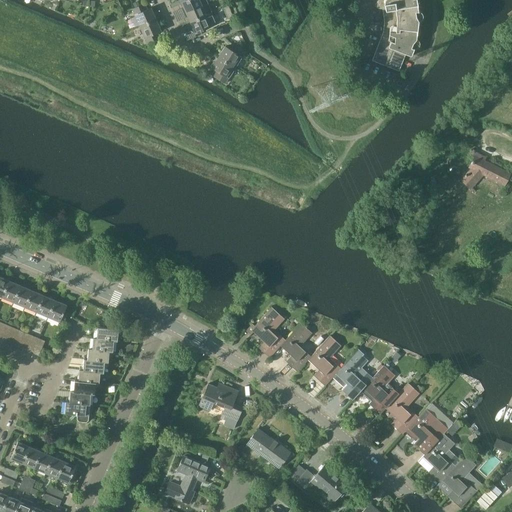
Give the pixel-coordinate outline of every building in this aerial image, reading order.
[(182,3),(185,12),(207,2),(205,0),(183,0),(181,1),(180,0),(178,0),(175,2),(176,6),(182,3)] [(381,0),(385,21),(383,32),(372,60),(399,71),(406,54),(411,56),(414,48),(416,48),(417,47),(419,45),(419,43),(418,41),(416,39),(417,30),(418,21),(420,20),(422,18),(422,16),(421,13),(420,11),(418,10),(416,0),(381,0)] [(185,12),(189,20),(190,22),(211,13),(207,2),(185,12)] [(132,9),(135,15),(140,26),(156,19),(151,8),(147,9),(145,4),(132,9)] [(233,17),(228,5),(223,8),(227,19),(233,17)] [(216,24),(211,13),(190,22),(189,20),(184,23),(185,27),(187,26),(188,28),(192,27),(195,33),(216,24)] [(157,32),(161,30),(156,19),(140,26),(145,37),(147,43),(159,37),(157,32)] [(218,57),(235,68),(242,57),(241,57),(245,51),(233,44),(230,50),(225,46),(218,57)] [(229,78),(235,68),(218,57),(211,67),(217,71),(213,76),(225,83),(228,78),(229,78)] [(446,138),(444,136),(448,132),(459,136),(458,137),(465,140),(469,132),(462,129),(462,130),(457,128),(461,118),(455,115),(453,120),(450,119),(448,124),(445,122),(442,129),(440,131),(431,140),(438,147),(446,138)] [(483,176),(504,186),(510,175),(483,161),(485,158),(475,153),(468,168),(469,169),(460,180),(471,190),(483,176)] [(511,257),(511,252),(497,244),(489,261),(506,269),(511,257)] [(0,296),(2,297),(9,280),(0,276),(0,296)] [(2,297),(13,302),(20,285),(9,280),(2,297)] [(13,302),(25,307),(32,290),(20,285),(13,302)] [(25,307),(36,312),(43,295),(32,290),(25,307)] [(36,312),(48,317),(55,300),(43,295),(36,312)] [(67,305),(55,300),(48,317),(60,322),(67,305)] [(252,324),(246,330),(251,335),(254,331),(264,341),(259,347),(270,357),(281,345),(286,340),(275,329),(285,318),(272,306),(258,323),(255,326),(252,324)] [(286,340),(281,345),(291,355),(286,361),(298,371),(308,360),(312,356),(301,346),(313,333),(302,322),(286,340)] [(0,338),(4,340),(5,336),(10,326),(4,324),(0,333),(0,338)] [(9,343),(12,336),(16,328),(10,326),(5,336),(4,340),(9,343)] [(97,338),(114,340),(118,340),(118,328),(98,327),(97,338)] [(15,345),(19,336),(21,331),(16,328),(12,336),(9,343),(15,345)] [(21,348),(26,336),(27,333),(21,331),(19,336),(15,345),(21,348)] [(27,350),(33,336),(27,333),(26,336),(21,348),(27,350)] [(312,356),(308,360),(319,369),(313,375),(325,386),(333,377),(336,374),(341,368),(330,358),(342,346),(331,335),(312,356)] [(27,350),(32,353),(39,338),(33,336),(27,350)] [(45,341),(39,338),(32,353),(39,355),(45,341)] [(92,349),(109,350),(113,350),(114,340),(97,338),(93,338),(92,349)] [(87,359),(105,360),(108,361),(109,350),(92,349),(88,348),(87,359)] [(336,374),(333,377),(344,386),(341,389),(352,400),(361,391),(363,388),(373,378),(362,368),(369,361),(363,356),(365,354),(358,349),(341,368),(336,374)] [(83,370),(100,371),(104,371),(105,360),(87,359),(84,359),(83,370)] [(363,388),(361,391),(372,400),(369,404),(380,414),(386,408),(396,396),(399,393),(389,384),(396,375),(385,365),(373,378),(363,388)] [(78,380),(95,382),(99,382),(100,371),(83,370),(79,370),(78,380)] [(74,391),(91,393),(94,393),(95,382),(78,380),(75,380),(74,391)] [(241,409),(232,406),(238,391),(217,382),(215,387),(208,384),(199,406),(210,410),(213,403),(225,408),(221,418),(225,420),(223,426),(233,430),(235,425),(238,417),(242,409),(241,409)] [(396,396),(386,408),(396,418),(391,424),(403,434),(405,431),(408,429),(419,417),(408,407),(420,393),(419,392),(422,388),(418,385),(415,389),(409,383),(399,393),(396,396)] [(70,391),(69,402),(90,404),(91,393),(74,391),(70,391)] [(90,404),(69,402),(65,402),(65,413),(77,414),(77,419),(79,422),(86,422),(88,420),(90,404)] [(408,429),(405,431),(416,441),(413,444),(425,455),(444,434),(448,428),(437,419),(426,408),(419,417),(408,429)] [(279,468),(290,452),(258,429),(247,444),(279,468)] [(425,455),(423,456),(434,466),(429,472),(440,482),(455,466),(461,460),(450,450),(455,444),(444,434),(425,455)] [(22,463),(29,446),(18,441),(11,458),(22,463)] [(22,463),(34,468),(41,451),(29,446),(22,463)] [(34,468),(45,473),(52,456),(41,451),(34,468)] [(169,481),(165,493),(175,497),(189,504),(194,490),(193,490),(198,478),(204,481),(211,465),(206,463),(206,462),(208,456),(203,454),(200,460),(199,462),(189,458),(190,454),(185,452),(183,455),(177,470),(187,474),(185,479),(183,479),(180,485),(169,481)] [(440,482),(436,486),(437,486),(448,496),(461,508),(477,491),(477,490),(482,484),(469,472),(476,464),(475,464),(478,461),(474,458),(472,461),(466,455),(461,460),(455,466),(440,482)] [(45,473),(57,477),(64,461),(52,456),(45,473)] [(78,459),(77,463),(79,464),(77,470),(82,472),(86,463),(78,459)] [(69,482),(76,466),(75,465),(76,463),(69,460),(68,462),(64,461),(57,477),(69,482)] [(295,472),(292,475),(298,480),(306,471),(299,465),(294,470),(295,472)] [(335,501),(349,484),(325,465),(315,476),(307,470),(306,471),(298,480),(297,481),(305,488),(311,481),(335,501)] [(18,473),(7,468),(4,473),(16,478),(18,473)] [(511,472),(511,471),(501,478),(507,485),(509,487),(511,484),(511,472)] [(24,475),(21,482),(27,484),(30,478),(24,475)] [(15,481),(15,480),(3,476),(1,481),(13,486),(15,481)] [(27,484),(33,487),(35,480),(30,478),(27,484)] [(18,489),(24,491),(27,484),(21,482),(18,489)] [(492,483),(476,501),(485,509),(492,503),(501,492),(502,492),(492,483)] [(27,484),(24,491),(30,494),(33,487),(27,484)] [(53,487),(50,493),(62,498),(64,492),(53,487)] [(0,511),(1,511),(8,496),(0,492),(0,511)] [(49,495),(47,501),(59,506),(61,500),(49,495)] [(1,511),(15,511),(20,501),(8,496),(1,511)] [(15,511),(28,511),(31,506),(20,501),(15,511)] [(380,511),(370,503),(362,511),(380,511)]
